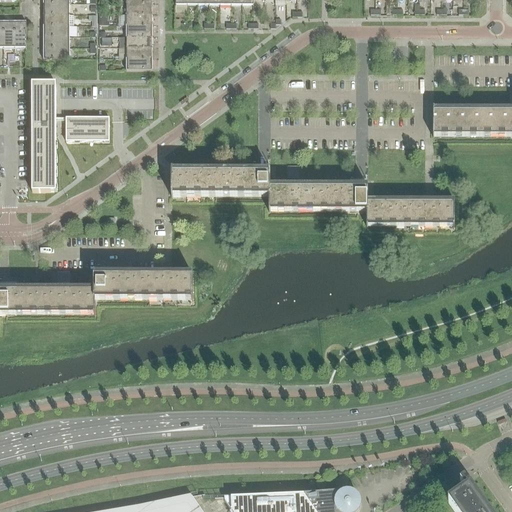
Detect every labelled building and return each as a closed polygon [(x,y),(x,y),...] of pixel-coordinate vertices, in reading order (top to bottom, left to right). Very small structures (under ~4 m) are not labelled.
[(69,16),(69,6),(69,5),(43,6),(44,6),(44,16),(43,16),(43,17),(69,17),(69,16)] [(126,16),(152,16),(151,16),(151,6),(152,6),(152,5),(126,5),(126,6),(127,6),(127,16),(126,16)] [(99,16),(99,24),(107,24),(107,16),(99,16)] [(152,17),(152,16),(126,16),(126,17),(127,17),(127,27),(126,27),(152,27),(151,27),(151,17),(152,17)] [(43,27),(43,28),(69,28),(69,27),(69,17),(43,17),(44,17),(44,27),(43,27)] [(4,23),(4,50),(4,49),(15,49),(15,50),(15,23),(15,24),(4,24),(4,23)] [(15,23),(15,50),(15,49),(26,49),(26,50),(26,24),(26,23),(26,24),(15,24),(15,23)] [(152,27),(126,27),(126,28),(127,28),(127,38),(126,38),(126,39),(152,38),(151,38),(151,28),(152,28),(152,27)] [(69,28),(43,28),(44,28),(44,38),(43,38),(43,39),(69,39),(69,38),(69,28)] [(152,38),(126,39),(127,39),(127,49),(126,49),(126,50),(152,49),(151,49),(151,39),(152,39),(152,38)] [(69,39),(43,39),(44,39),(44,50),(43,50),(69,50),(69,39)] [(112,39),(102,39),(102,47),(112,47),(112,39)] [(126,61),(152,61),(152,60),(151,60),(151,50),(152,50),(152,49),(126,50),(127,50),(127,60),(126,60),(126,61)] [(43,60),(43,61),(69,61),(69,50),(43,50),(44,50),(44,60),(43,60)] [(152,61),(126,61),(127,61),(127,71),(126,71),(126,72),(152,72),(152,71),(151,71),(151,61),(152,61)] [(32,189),(32,194),(54,194),(54,186),(56,186),(56,178),(54,178),(54,172),(56,172),(56,164),(54,164),(54,158),(56,158),(56,150),(54,150),(54,144),(56,144),(56,136),(53,136),(53,128),(56,128),(56,85),(32,85),(32,128),(34,128),(34,185),(37,185),(37,189),(32,189)] [(433,110),(433,138),(434,138),(511,137),(511,110),(441,111),(434,111),(434,110),(433,110)] [(66,122),(66,143),(74,143),(74,141),(80,141),(80,143),(88,143),(88,141),(94,141),(94,143),(102,143),(102,141),(109,141),(109,119),(104,119),(104,124),(101,124),(101,122),(66,122)] [(298,168),(288,168),(288,180),(298,180),(298,168)] [(172,176),(172,198),(174,198),(174,197),(269,197),(269,198),(269,213),(270,213),(270,212),(367,212),(367,213),(367,228),(368,228),(368,227),(453,227),(453,228),(455,228),(455,202),(454,202),(368,202),(368,187),(367,187),(366,187),(362,187),(350,187),(270,188),(270,176),(270,173),(269,173),(264,173),(252,173),(173,173),(172,173),(172,176)] [(57,273),(57,283),(69,283),(69,273),(57,273)] [(0,314),(95,315),(95,316),(96,316),(96,302),(96,300),(192,301),(193,301),(193,275),(192,275),(104,275),(96,275),(95,275),(95,290),(4,290),(0,290),(0,314)] [(485,511),(464,481),(460,485),(465,492),(448,504),(453,511),(485,511)] [(231,511),(358,511),(359,511),(360,510),(360,508),(361,506),(361,504),(360,501),(359,499),(358,498),(357,496),(356,495),(354,493),(352,493),(350,492),(349,492),(347,492),(303,495),(303,496),(214,500),(224,500),(224,502),(231,511)]
